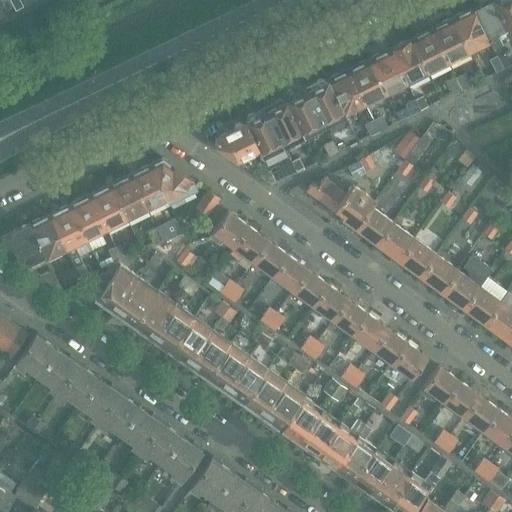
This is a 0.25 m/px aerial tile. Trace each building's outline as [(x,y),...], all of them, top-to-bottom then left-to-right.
[(22,7),(18,0),(9,0),(15,11),(22,7)] [(490,42),(494,49),(502,45),(496,34),(508,28),(493,0),(480,0),(479,3),(478,3),(479,4),(473,7),(490,42)] [(511,25),(511,0),(493,0),(508,28),(511,25)] [(452,17),(469,52),(490,42),(473,7),(473,6),(452,17)] [(469,52),(452,17),(431,27),(448,62),(469,52)] [(448,62),(431,27),(410,37),(427,73),(448,62)] [(407,83),(427,73),(410,37),(389,48),(407,83)] [(385,93),(407,83),(389,48),(368,58),(385,93)] [(365,103),(385,93),(368,58),(347,69),(365,103)] [(503,69),(498,60),(490,63),(495,73),(503,69)] [(327,80),(343,114),(365,103),(347,69),(326,79),(327,80)] [(471,85),(465,72),(455,77),(462,90),(471,85)] [(462,90),(455,77),(446,82),(452,94),(462,90)] [(306,90),(324,126),(344,116),(343,114),(327,80),(326,80),(325,80),(321,79),(317,81),(315,85),(315,86),(306,90)] [(286,100),(303,136),(324,126),(306,90),(298,94),(297,94),(293,92),(289,94),(288,99),(287,99),(286,100)] [(265,110),(283,146),(303,136),(286,100),(285,100),(284,100),(280,99),(276,101),(274,105),(273,106),(274,106),(265,110)] [(420,110),(415,99),(405,104),(410,115),(420,110)] [(258,149),(262,156),(283,146),(265,110),(257,114),(256,114),(252,113),(248,115),(246,119),(246,120),(245,120),(258,149)] [(388,126),(382,115),(373,120),(379,131),(388,126)] [(242,163),(251,169),(257,166),(251,152),(258,149),(245,120),(244,121),(243,121),(238,119),(234,121),(233,126),(232,126),(215,135),(214,145),(242,164),(242,163)] [(379,131),(373,120),(364,124),(369,135),(379,131)] [(346,147),(340,136),(331,140),(337,152),(346,147)] [(337,152),(331,140),(323,145),(328,156),(337,152)] [(375,166),(368,154),(359,159),(365,170),(375,166)] [(149,164),(166,199),(167,202),(197,188),(192,178),(162,158),(162,157),(149,164)] [(296,172),(291,161),(289,157),(278,162),(286,177),(296,172)] [(405,175),(412,165),(404,159),(396,169),(405,175)] [(146,209),(166,199),(149,164),(129,174),(146,209)] [(270,170),(259,175),(271,184),(275,181),(270,170)] [(109,184),(126,219),(146,209),(129,174),(109,184)] [(427,191),(434,181),(426,175),(419,185),(427,191)] [(355,227),(370,205),(374,200),(352,184),(345,193),(324,177),(317,186),(312,182),(306,190),(335,211),(336,209),(343,215),(341,217),(355,227)] [(126,219),(109,184),(89,194),(106,229),(126,219)] [(207,216),(219,198),(207,189),(194,207),(207,216)] [(448,207),(456,197),(449,191),(441,201),(448,207)] [(86,239),(92,250),(106,243),(100,232),(106,229),(89,194),(69,204),(86,239)] [(76,267),(81,278),(89,274),(81,256),(92,250),(86,239),(69,204),(49,213),(67,248),(76,267)] [(355,227),(377,243),(393,222),(370,205),(355,227)] [(470,223),(477,213),(470,207),(462,217),(470,223)] [(232,246),(248,225),(227,211),(212,231),(232,246)] [(45,256),(46,259),(67,248),(49,213),(29,223),(45,256)] [(377,243),(398,259),(414,237),(393,222),(377,243)] [(19,261),(25,265),(45,256),(29,223),(0,237),(0,248),(7,253),(13,250),(19,261)] [(169,235),(163,223),(155,227),(161,239),(169,235)] [(491,239),(498,228),(492,223),(484,233),(491,239)] [(252,260),(267,239),(248,225),(232,246),(252,260)] [(161,239),(155,227),(147,231),(153,243),(161,239)] [(398,259),(420,275),(436,253),(414,237),(398,259)] [(272,275),(287,254),(267,239),(252,260),(272,275)] [(130,254),(124,243),(115,248),(120,259),(130,254)] [(120,259),(115,248),(108,251),(114,262),(120,259)] [(184,266),(191,257),(193,254),(185,249),(176,261),(184,266)] [(147,264),(155,253),(150,250),(137,256),(147,264)] [(156,270),(164,260),(155,253),(147,264),(156,270)] [(420,275),(441,290),(457,269),(436,253),(420,275)] [(292,290),(307,269),(287,254),(272,275),(292,290)] [(441,290),(464,307),(480,285),(492,268),(472,254),(463,267),(469,271),(466,276),(457,269),(441,290)] [(107,307),(114,312),(139,278),(120,264),(113,274),(107,270),(103,275),(101,273),(94,283),(102,289),(95,299),(98,300),(99,303),(104,306),(107,307)] [(76,267),(68,271),(73,282),(81,278),(76,267)] [(40,276),(58,289),(61,288),(52,269),(40,276)] [(312,304),(327,283),(307,269),(292,290),(312,304)] [(184,290),(192,280),(184,275),(177,285),(184,290)] [(131,324),(133,325),(157,290),(139,278),(114,312),(122,318),(124,320),(128,323),(131,324)] [(227,296),(236,284),(229,279),(220,291),(227,296)] [(192,296),(199,285),(192,280),(184,290),(192,296)] [(332,319),(347,298),(327,283),(312,304),(332,319)] [(235,302),(243,289),(236,284),(227,296),(235,302)] [(464,307),(484,322),(500,300),(480,285),(464,307)] [(143,333),(151,338),(175,303),(157,290),(133,325),(134,326),(136,329),(140,332),(143,333)] [(351,333),(366,312),(347,298),(332,319),(351,333)] [(221,316),(229,306),(221,300),(214,311),(221,316)] [(484,322),(506,338),(511,329),(511,309),(500,300),(484,322)] [(168,350),(169,351),(194,316),(175,303),(151,338),(159,344),(161,346),(165,349),(168,350)] [(228,321),(236,311),(229,306),(221,316),(228,321)] [(267,324),(276,312),(269,307),(260,319),(267,324)] [(274,330),(283,317),(276,312),(267,324),(274,330)] [(371,348),(386,326),(366,312),(351,333),(371,348)] [(0,317),(0,343),(14,324),(2,315),(0,317)] [(180,358),(188,364),(212,329),(194,316),(169,351),(171,352),(173,355),(177,358),(180,358)] [(0,343),(0,350),(10,357),(27,333),(14,324),(0,343)] [(258,342),(266,332),(259,326),(251,337),(258,342)] [(391,362),(405,341),(386,326),(371,348),(391,362)] [(204,376),(206,377),(230,342),(212,329),(188,364),(196,370),(197,372),(202,375),(204,376)] [(266,348),(273,337),(266,332),(258,342),(266,348)] [(16,362),(37,377),(57,349),(36,334),(16,362)] [(308,353),(317,340),(309,335),(300,348),(308,353)] [(315,358),(324,346),(317,340),(308,353),(315,358)] [(412,377),(427,357),(405,341),(391,362),(412,377)] [(217,384),(225,390),(250,355),(230,342),(206,377),(208,378),(210,381),(214,384),(217,384)] [(37,377),(58,392),(78,364),(57,349),(37,377)] [(295,368),(303,358),(295,352),(287,363),(295,368)] [(241,402),(243,403),(267,368),(250,355),(225,390),(232,395),(234,398),(238,401),(241,402)] [(303,373),(310,363),(303,358),(295,368),(303,373)] [(348,382),(357,369),(350,363),(340,377),(348,382)] [(58,392),(79,406),(98,378),(78,364),(58,392)] [(443,400),(459,380),(438,365),(423,386),(443,400)] [(254,410),(261,416),(286,381),(267,368),(243,403),(245,404),(247,406),(251,409),(254,410)] [(355,387),(364,374),(357,369),(348,382),(355,387)] [(330,396),(339,383),(331,377),(322,390),(330,396)] [(79,406),(99,420),(118,392),(98,378),(79,406)] [(464,415),(479,395),(459,380),(443,400),(464,415)] [(278,427),(281,429),(304,396),(305,394),(286,381),(261,416),(269,421),(271,424),(275,427),(278,427)] [(338,401),(347,389),(339,383),(330,396),(338,401)] [(99,420),(120,435),(140,407),(118,392),(99,420)] [(388,410),(397,397),(389,392),(380,404),(388,410)] [(483,430),(498,409),(479,395),(464,415),(483,430)] [(291,436),(299,441),(321,409),(304,396),(281,429),(282,429),(284,433),(288,436),(291,436)] [(357,412),(365,401),(358,396),(350,408),(357,412)] [(408,423),(417,412),(409,406),(401,418),(408,423)] [(120,435),(141,449),(160,422),(140,407),(120,435)] [(315,453),(317,454),(339,421),(321,409),(299,441),(306,446),(308,450),(312,453),(315,453)] [(503,444),(511,431),(511,419),(498,409),(483,430),(503,444)] [(32,430),(39,420),(32,415),(25,425),(32,430)] [(327,461),(334,466),(364,423),(357,419),(350,429),(339,421),(317,454),(318,455),(320,458),(324,461),(327,461)] [(38,434),(46,424),(39,420),(32,430),(38,434)] [(141,449),(161,464),(180,436),(160,422),(141,449)] [(351,478),(353,479),(375,447),(364,439),(372,428),(364,423),(334,466),(342,472),(344,475),(348,478),(351,478)] [(408,445),(414,436),(405,429),(398,438),(408,445)] [(441,447),(450,434),(443,429),(433,442),(441,447)] [(511,450),(511,431),(503,444),(511,450)] [(448,453),(457,440),(450,434),(441,447),(448,453)] [(161,464),(182,479),(201,451),(180,436),(161,464)] [(418,452),(424,443),(414,436),(408,445),(418,452)] [(73,459),(80,448),(73,444),(66,454),(73,459)] [(363,487),(370,492),(393,459),(375,447),(353,479),(354,480),(355,483),(360,486),(363,487)] [(80,464),(86,453),(80,448),(73,459),(80,464)] [(440,477),(451,462),(441,455),(430,470),(440,477)] [(481,476),(490,463),(483,457),(474,470),(481,476)] [(191,486),(213,500),(232,472),(211,458),(191,486)] [(387,503),(388,504),(411,472),(393,459),(370,492),(378,497),(379,500),(384,503),(387,503)] [(488,481),(497,468),(490,463),(481,476),(488,481)] [(213,500),(229,511),(235,511),(253,487),(232,472),(213,500)] [(399,511),(409,511),(429,484),(411,472),(388,504),(390,505),(391,508),(396,511),(399,511)] [(114,488),(121,477),(114,473),(107,483),(114,488)] [(0,511),(10,499),(19,506),(35,484),(25,477),(13,494),(0,484),(0,511)] [(121,492),(128,482),(121,477),(114,488),(121,492)] [(39,511),(33,508),(45,491),(35,484),(19,506),(27,511),(39,511)] [(235,511),(266,511),(273,501),(253,487),(235,511)] [(488,507),(498,494),(490,489),(481,502),(488,507)] [(451,511),(457,505),(461,498),(454,492),(442,509),(426,497),(415,511),(451,511)] [(495,511),(497,511),(506,500),(498,494),(488,507),(495,511)] [(266,511),(288,511),(273,501),(266,511)] [(148,511),(159,511),(163,507),(155,502),(148,511)]
